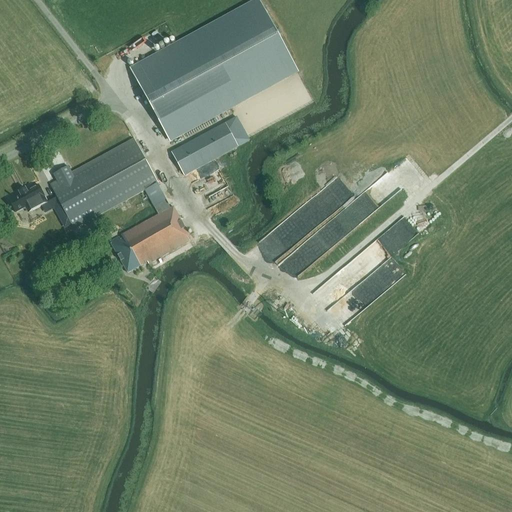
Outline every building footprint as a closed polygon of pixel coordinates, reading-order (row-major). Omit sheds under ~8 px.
[(299,70),(261,0),(133,69),(171,140),(299,70)] [(172,153),(185,177),(239,147),(226,124),(172,153)] [(57,181),(51,185),(75,229),(145,190),(159,216),(121,236),(123,239),(121,241),(119,237),(110,242),(128,273),(148,262),(149,264),(190,241),(185,232),(187,231),(174,207),(171,209),(157,184),(158,183),(134,140),(72,173),(69,167),(54,175),(57,181)] [(20,211),(23,217),(48,203),(39,185),(28,191),(26,189),(19,193),(21,195),(10,201),(16,213),(20,211)] [(57,226),(67,222),(62,213),(53,217),(57,226)] [(380,268),(420,232),(407,218),(375,247),(380,253),(377,255),(378,257),(377,258),(371,251),(368,254),(380,268)]
